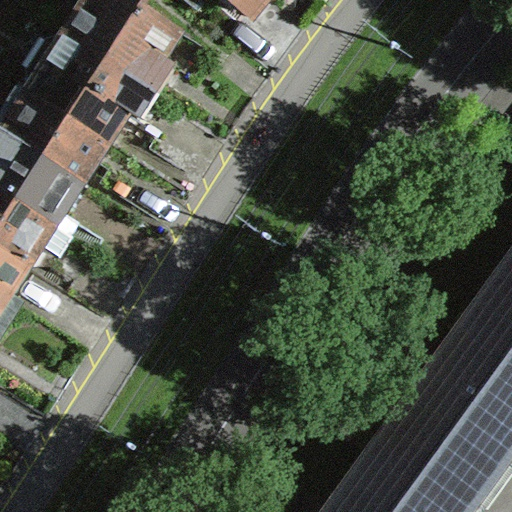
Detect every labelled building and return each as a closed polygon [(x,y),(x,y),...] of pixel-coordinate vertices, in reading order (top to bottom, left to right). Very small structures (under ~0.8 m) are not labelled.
[(143,84),(156,93),(173,67),(160,59),(177,32),(127,0),(89,0),(67,36),(143,84)] [(262,0),(230,0),(250,16),(259,5),(262,0)] [(143,84),(67,36),(31,91),(108,140),(111,135),(127,110),(140,118),(156,93),(143,84)] [(0,130),(67,173),(81,182),(108,140),(31,91),(20,84),(0,115),(0,130)] [(60,214),(81,182),(67,173),(0,130),(0,189),(54,224),(60,214)] [(0,249),(27,266),(32,258),(41,245),(60,256),(73,236),(54,224),(0,189),(0,249)] [(20,303),(8,296),(27,266),(0,249),(0,334),(7,323),(20,303)] [(511,258),(496,280),(511,291),(511,258)] [(470,502),(511,444),(511,291),(496,280),(430,370),(382,437),(470,502)] [(462,511),(470,502),(382,437),(326,511),(462,511)]
